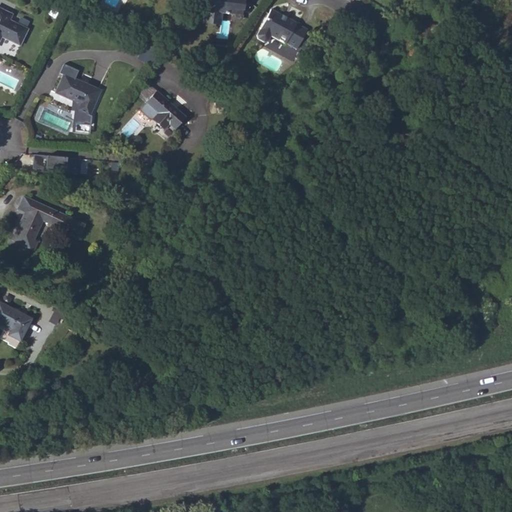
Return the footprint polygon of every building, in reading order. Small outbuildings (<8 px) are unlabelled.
[(208,0),(205,0),(204,7),(209,7),(208,21),(219,22),(220,20),(220,16),(240,18),(241,13),(246,14),(250,5),(240,0),(208,0)] [(0,38),(1,36),(20,45),(28,29),(9,19),(12,13),(0,7),(0,38)] [(256,36),(257,42),(262,45),(266,44),(269,38),(284,46),(285,45),(295,51),(306,32),(296,26),(295,25),(270,11),(256,36)] [(157,52),(150,48),(144,58),(152,64),(156,58),(160,53),(157,52)] [(54,92),(78,103),(76,110),(88,116),(100,89),(64,72),(54,92)] [(145,102),(157,112),(152,118),(164,129),(169,123),(174,128),(185,116),(156,90),(145,102)] [(76,121),(74,130),(87,133),(89,124),(76,121)] [(71,159),(33,155),(32,169),(37,169),(70,173),(71,159)] [(70,173),(37,169),(37,172),(78,176),(80,159),(71,159),(70,173)] [(11,239),(33,250),(38,240),(33,238),(42,219),(78,236),(84,223),(23,195),(17,208),(26,212),(24,215),(23,214),(11,239)] [(99,244),(112,251),(120,234),(108,227),(99,244)] [(99,244),(97,248),(110,254),(112,251),(99,244)] [(0,321),(12,328),(9,334),(19,340),(31,318),(0,301),(0,321)] [(51,320),(60,324),(65,311),(56,308),(51,320)]
